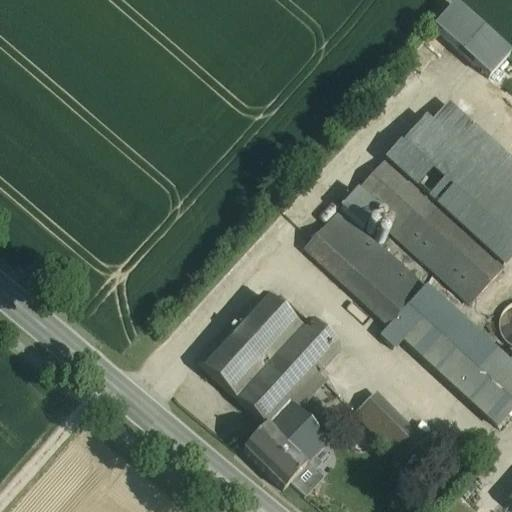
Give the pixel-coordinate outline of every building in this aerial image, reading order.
[(509,58),(454,8),(433,31),(488,81),(509,58)] [(511,262),(511,167),(446,108),(429,127),(422,121),(386,161),(505,269),(511,262)] [(503,272),(384,164),(357,194),(476,302),(503,272)] [(425,290),(340,212),(304,251),(389,329),(425,290)] [(366,227),(365,232),(367,236),(371,238),(375,236),(377,231),(375,227),(371,225),(366,227)] [(375,236),(374,240),(376,245),(380,246),(384,244),(386,240),(384,236),(380,234),(375,236)] [(511,370),(510,368),(431,296),(395,335),(495,427),(511,409),(511,370)] [(299,332),(262,298),(197,369),(265,432),(266,432),(287,409),(295,416),(311,399),(304,393),(340,354),(307,323),(299,332)] [(511,308),(505,311),(498,328),(506,345),(511,347),(511,308)] [(376,396),(355,417),(401,463),(422,442),(376,396)] [(287,409),(266,432),(265,432),(242,456),(282,495),(288,489),(308,468),(326,449),(295,416),(287,409)] [(308,468),(288,489),(300,499),(319,478),(308,468)]
